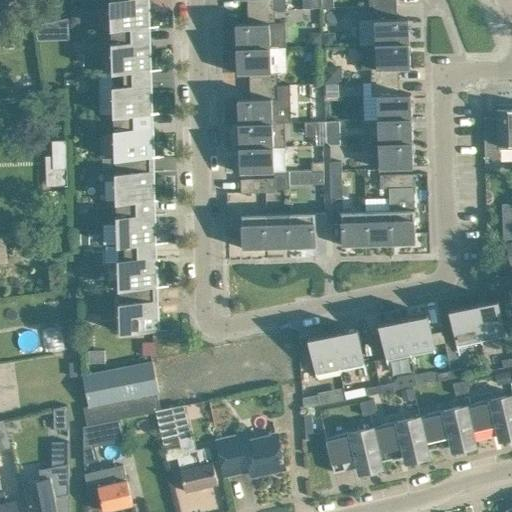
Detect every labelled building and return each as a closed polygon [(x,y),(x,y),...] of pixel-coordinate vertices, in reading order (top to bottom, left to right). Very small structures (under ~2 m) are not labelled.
[(110,0),(111,28),(161,27),(161,26),(150,26),(149,0),(110,0)] [(246,0),(247,10),(276,10),(275,0),(246,0)] [(322,0),(322,8),(334,8),(333,0),(322,0)] [(375,44),(409,43),(409,18),(397,18),(396,6),(370,7),(370,19),(360,19),(360,44),(361,44),(375,44)] [(236,23),(236,48),(270,47),(285,46),(285,22),(276,22),(276,10),(247,10),(248,23),(236,23)] [(3,16),(5,30),(12,29),(10,14),(3,16)] [(112,71),(162,70),(162,69),(151,69),(150,28),(161,27),(111,28),(112,71)] [(372,68),(372,82),(399,81),(398,68),(410,68),(409,43),(375,44),(361,44),(362,69),(372,68)] [(249,85),(278,85),(277,71),(271,71),(270,47),(236,48),(237,73),(249,73),(249,85)] [(112,71),(114,115),(163,113),(163,112),(152,113),(151,71),(162,71),(162,70),(112,71)] [(372,82),(372,96),(377,96),(378,120),(412,119),(411,93),(399,94),(399,81),(372,82)] [(278,85),(249,85),(250,98),(238,98),(238,123),(272,122),(285,122),(285,121),(291,121),(290,84),(278,85)] [(337,84),(325,84),(325,97),(337,96),(337,84)] [(499,149),(511,148),(511,104),(500,105),(500,109),(497,109),(497,117),(484,117),(484,137),(485,159),(499,158),(499,149)] [(114,115),(115,158),(164,157),(164,156),(154,156),(153,114),(163,114),(163,113),(114,115)] [(412,144),(412,119),(378,120),(378,145),(412,144)] [(340,121),(326,121),(326,132),(326,141),(330,144),(340,144),(340,121)] [(272,122),(238,123),(239,147),(273,147),(286,146),(285,122),(272,122)] [(67,168),(66,139),(52,140),(53,168),(67,168)] [(413,167),(412,144),(378,145),(379,168),(413,167)] [(273,147),(239,147),(240,172),(274,171),(287,171),(287,166),(286,150),(286,146),(273,147)] [(164,157),(115,158),(116,201),(166,200),(165,199),(155,199),(154,157),(164,157)] [(329,162),(330,170),(341,169),(341,161),(329,162)] [(311,162),(312,170),(324,170),(324,162),(311,162)] [(342,197),(341,169),(330,170),(330,197),(342,197)] [(324,170),(312,170),(312,178),(324,178),(324,170)] [(405,195),(405,188),(413,188),(413,173),(388,174),(389,188),(390,201),(396,201),(405,195)] [(389,188),(388,174),(379,174),(380,189),(389,188)] [(274,177),(240,178),(241,193),(274,192),(274,177)] [(391,244),(415,243),(413,188),(405,188),(405,195),(396,201),(390,201),(390,210),(391,244)] [(166,200),(116,201),(117,244),(167,243),(167,242),(156,243),(155,201),(166,200)] [(366,244),(365,210),(341,211),(341,245),(366,244)] [(391,244),(390,210),(365,210),(366,244),(391,244)] [(315,212),(290,213),(291,246),(316,246),(315,212)] [(242,248),(267,247),(266,213),(241,214),(242,248)] [(267,247),(291,246),(290,213),(266,213),(267,247)] [(89,233),(80,233),(80,245),(89,244),(89,233)] [(118,263),(118,288),(168,286),(157,286),(156,244),(167,244),(167,243),(117,244),(117,246),(106,247),(106,262),(118,262),(118,263)] [(168,286),(118,288),(120,332),(169,330),(169,329),(158,329),(157,287),(168,287),(168,286)] [(498,299),(473,304),(480,340),(505,335),(498,299)] [(456,345),(480,340),(473,304),(449,309),(456,345)] [(403,319),(410,354),(434,349),(427,314),(403,319)] [(410,354),(403,319),(378,323),(386,359),(410,354)] [(332,333),(339,368),(364,364),(356,328),(332,333)] [(339,368),(332,333),(308,338),(315,373),(339,368)] [(121,418),(156,411),(156,410),(161,409),(157,393),(160,392),(152,357),(82,372),(90,403),(89,403),(89,406),(84,407),(88,425),(121,418)] [(511,358),(503,360),(505,368),(511,366),(511,358)] [(79,361),(69,362),(70,377),(80,376),(79,361)] [(464,368),(437,373),(438,381),(466,376),(464,368)] [(509,373),(498,375),(500,385),(511,382),(509,373)] [(472,391),(470,380),(453,383),(456,394),(472,391)] [(393,382),(390,382),(366,387),(367,395),(395,390),(393,382)] [(499,441),(511,437),(511,393),(467,404),(475,439),(497,433),(499,441)] [(304,408),(316,406),(314,398),(302,400),(304,408)] [(374,399),(359,402),(362,415),(377,412),(374,399)] [(67,404),(54,407),(55,428),(68,428),(67,404)] [(475,439),(467,404),(420,415),(429,450),(451,444),(452,452),(477,446),(475,439)] [(188,447),(182,448),(172,406),(161,409),(156,410),(156,411),(168,460),(178,458),(186,491),(218,483),(213,461),(209,446),(189,451),(188,447)] [(310,411),(304,413),(305,426),(312,426),(312,417),(310,411)] [(430,457),(429,450),(420,415),(374,426),(382,461),(404,455),(406,463),(430,457)] [(125,440),(121,418),(88,425),(84,425),(84,448),(125,440)] [(3,419),(0,419),(0,447),(10,445),(3,419)] [(312,426),(305,426),(306,440),(313,439),(312,426)] [(382,461),(374,426),(325,437),(333,472),(357,466),(359,474),(384,468),(382,461)] [(253,475),(284,468),(282,460),(284,460),(283,455),(281,455),(276,433),(246,440),(245,434),(218,440),(221,455),(226,475),(251,469),(253,475)] [(41,479),(25,483),(30,511),(57,511),(54,497),(69,494),(69,463),(39,469),(41,479)] [(124,464),(85,473),(91,500),(101,497),(104,510),(133,503),(124,464)] [(0,506),(0,511),(18,511),(16,502),(0,506)]
